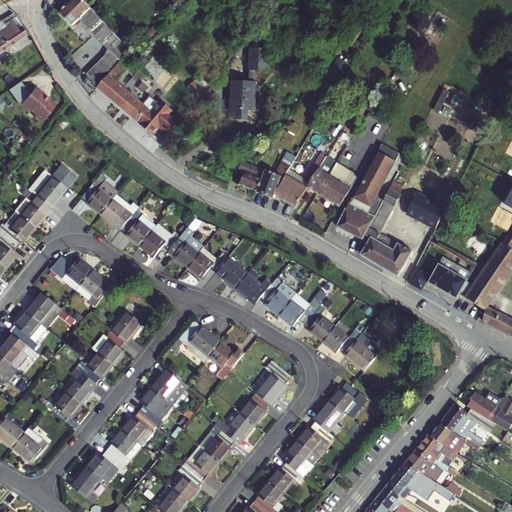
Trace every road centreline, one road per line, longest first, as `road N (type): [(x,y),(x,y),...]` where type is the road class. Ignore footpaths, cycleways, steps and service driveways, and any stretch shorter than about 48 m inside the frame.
road 1 (residential): [(29,2),(83,99),(159,165),(283,225),(486,342)]
road 2 (residential): [(214,511),(305,400),(312,379),(299,352),(194,296)]
road 3 (residential): [(37,494),(194,296)]
road 4 (residential): [(194,296),(78,240),(50,249),(0,309)]
road 5 (tertiary): [(350,511),(486,342)]
